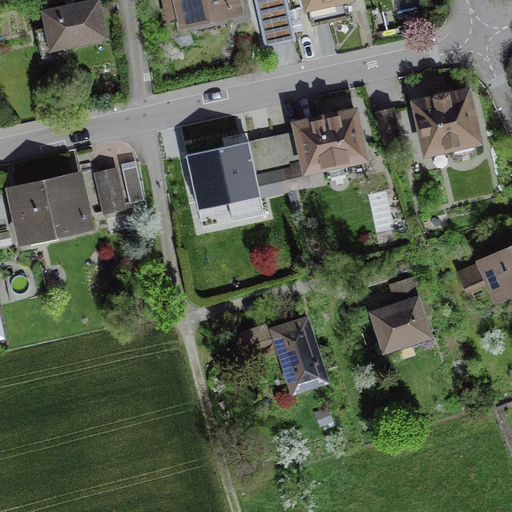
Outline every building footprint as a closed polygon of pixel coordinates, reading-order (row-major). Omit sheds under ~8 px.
[(79,6),(78,0),(42,0),(43,9),(79,6)] [(166,0),(175,33),(244,16),(239,0),(166,0)] [(295,39),(287,3),(286,0),(256,0),(266,45),(295,39)] [(286,0),(287,3),(299,0),(303,17),(353,7),(351,0),(286,0)] [(97,3),(37,15),(46,57),(106,45),(97,3)] [(466,90),(405,104),(419,162),(480,148),(466,90)] [(357,113),(293,127),(304,177),(368,164),(357,113)] [(392,113),(373,117),(380,151),(400,146),(392,113)] [(237,143),(177,157),(187,208),(240,195),(249,235),(271,248),(280,230),(273,199),(290,194),(302,180),(299,168),(264,177),(257,145),(254,146),(251,137),(236,140),(237,143)] [(136,167),(121,170),(130,209),(145,206),(136,167)] [(116,173),(95,178),(104,218),(126,213),(116,173)] [(78,174),(1,192),(14,251),(92,233),(78,174)] [(511,248),(474,265),(475,270),(458,277),(468,299),(485,292),(492,308),(511,299),(511,248)] [(394,307),(367,316),(382,358),(432,342),(425,321),(433,318),(420,281),(389,291),(394,307)] [(308,319),(269,332),(289,399),(329,387),(308,319)] [(263,330),(228,341),(237,370),(272,359),(263,330)]
